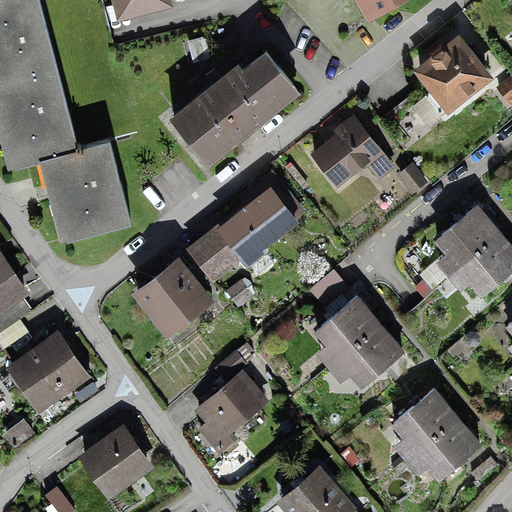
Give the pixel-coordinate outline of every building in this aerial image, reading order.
[(0,0),(0,79),(57,65),(40,0),(0,0)] [(391,0),(367,0),(373,11),(391,0)] [(487,74),(458,38),(446,48),(444,46),(433,56),(434,57),(420,68),(435,86),(426,94),(419,86),(379,118),(404,149),(445,117),(440,110),(448,104),(449,105),(487,74)] [(269,102),(293,83),(266,51),(243,69),(238,64),(173,116),(204,154),(228,135),(231,139),(272,106),(269,102)] [(77,143),(57,65),(0,79),(0,103),(4,119),(15,162),(46,154),(82,145),(81,141),(77,143)] [(511,77),(500,88),(509,99),(511,96),(511,77)] [(392,164),(354,115),(344,123),(347,127),(314,152),(336,181),(366,158),(379,174),(392,164)] [(109,138),(82,145),(46,154),(57,198),(67,235),(130,219),(109,138)] [(421,177),(411,163),(400,171),(411,185),(421,177)] [(294,219),(270,188),(222,225),(223,227),(194,249),(211,272),(241,250),(246,256),(294,219)] [(437,237),(460,265),(500,232),(477,204),(437,237)] [(511,266),(511,246),(500,232),(460,265),(482,291),(511,266)] [(0,306),(25,288),(0,254),(0,253),(0,306)] [(207,297),(177,259),(139,289),(168,326),(207,297)] [(241,280),(228,290),(238,303),(251,294),(241,280)] [(317,328),(340,355),(379,322),(356,295),(317,328)] [(0,329),(30,309),(22,297),(0,311),(0,329)] [(402,349),(379,322),(340,355),(362,382),(402,349)] [(58,335),(57,332),(55,334),(56,335),(12,364),(14,367),(9,371),(20,387),(26,384),(39,403),(84,373),(58,335)] [(245,361),(236,350),(217,366),(226,377),(245,361)] [(264,397),(241,370),(199,406),(210,419),(201,426),(220,448),(233,437),(226,428),(264,397)] [(395,421),(417,448),(457,414),(435,387),(395,421)] [(481,441),(457,414),(417,448),(440,475),(481,441)] [(26,420),(6,434),(14,445),(33,432),(26,420)] [(148,463),(122,427),(85,454),(110,490),(148,463)] [(356,511),(316,465),(281,496),(294,511),(356,511)] [(68,511),(74,508),(57,484),(45,493),(58,511),(68,511)]
